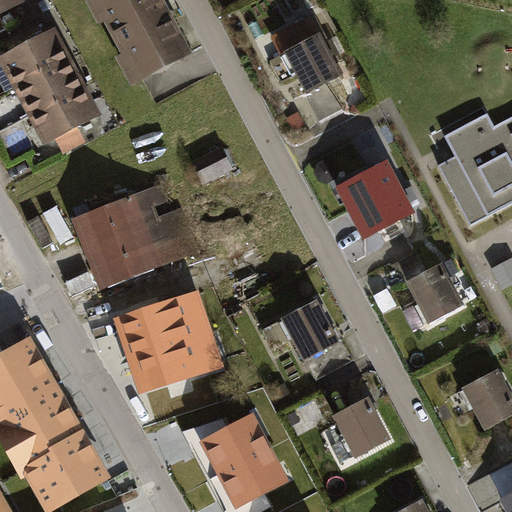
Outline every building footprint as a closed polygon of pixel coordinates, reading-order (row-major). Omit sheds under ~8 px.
[(16,0),(0,0),(0,14),(19,5),(16,0)] [(154,0),(101,0),(142,76),(183,54),(154,0)] [(311,18),(273,38),(293,76),(298,73),(308,92),(320,121),(344,109),(327,83),(341,75),(332,58),(337,55),(329,41),(324,43),(311,18)] [(52,34),(0,60),(0,79),(6,91),(19,85),(49,142),(96,117),(52,34)] [(455,157),(439,165),(469,224),(511,202),(511,118),(495,127),(488,113),(444,135),(455,157)] [(68,150),(89,140),(83,128),(62,138),(68,150)] [(222,149),(197,161),(205,179),(231,168),(222,149)] [(387,165),(341,188),(351,208),(365,201),(385,242),(405,232),(394,211),(407,205),(387,165)] [(158,188),(82,217),(109,289),(198,255),(181,211),(159,219),(151,199),(161,195),(158,188)] [(442,264),(427,272),(418,253),(395,265),(403,269),(431,323),(464,306),(442,264)] [(337,292),(297,311),(317,352),(357,334),(337,292)] [(192,295),(122,318),(144,387),(206,367),(196,337),(205,334),(192,295)] [(18,436),(27,452),(21,455),(20,459),(48,506),(105,473),(79,429),(57,392),(30,345),(0,362),(0,422),(9,438),(12,439),(18,436)] [(511,395),(499,371),(466,389),(487,428),(511,414),(511,395)] [(387,392),(349,409),(369,453),(407,437),(387,392)] [(221,472),(267,448),(250,416),(227,428),(223,419),(183,432),(191,448),(204,441),(221,472)] [(221,472),(238,503),(225,510),(225,511),(260,511),(270,507),(261,491),(284,479),(267,448),(221,472)] [(429,511),(423,500),(399,511),(429,511)]
